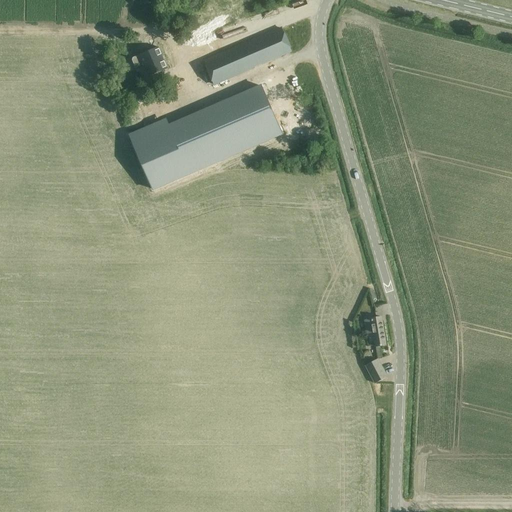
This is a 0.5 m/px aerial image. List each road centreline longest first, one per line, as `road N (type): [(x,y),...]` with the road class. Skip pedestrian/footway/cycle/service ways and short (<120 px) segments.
road 1 (tertiary): [(395,511),(399,325),(324,66),(319,28),(326,0)]
road 2 (track): [(0,29),(158,29),(186,55)]
